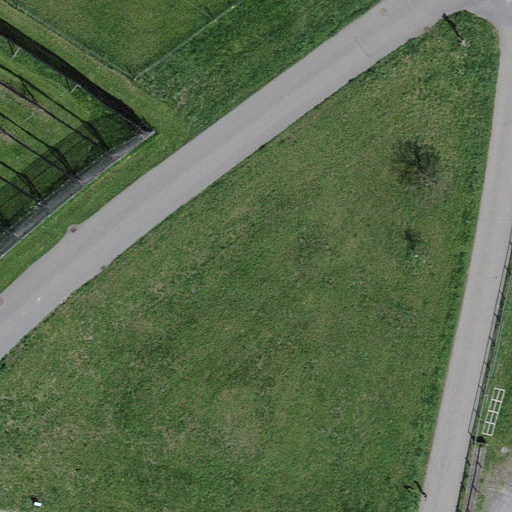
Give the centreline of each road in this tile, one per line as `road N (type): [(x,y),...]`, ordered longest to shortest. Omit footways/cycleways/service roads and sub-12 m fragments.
road 1 (unclassified): [(0,330),(139,211),(417,0)]
road 2 (unclassified): [(511,134),(437,511)]
